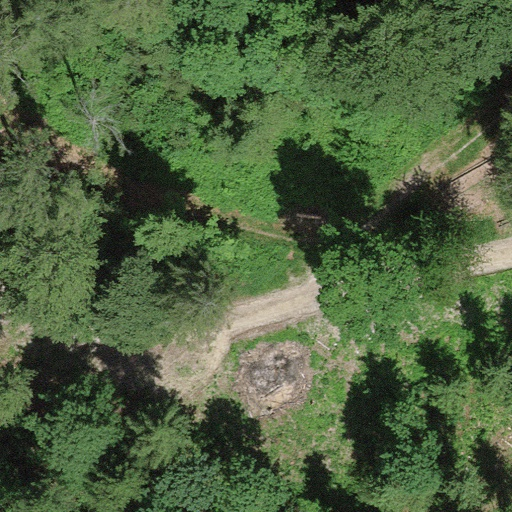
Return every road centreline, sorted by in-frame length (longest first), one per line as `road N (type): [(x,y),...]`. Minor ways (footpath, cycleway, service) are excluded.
road 1 (track): [(0,286),(87,327),(144,335),(203,334),(324,300)]
road 2 (track): [(324,300),(511,114)]
road 3 (track): [(324,300),(511,245)]
